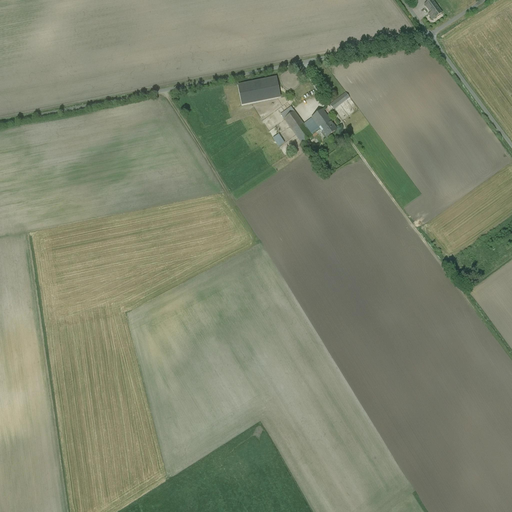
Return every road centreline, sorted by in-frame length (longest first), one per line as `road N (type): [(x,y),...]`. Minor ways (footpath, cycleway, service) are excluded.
road 1 (unclassified): [(0,124),(428,35)]
road 2 (residential): [(428,35),(511,146)]
